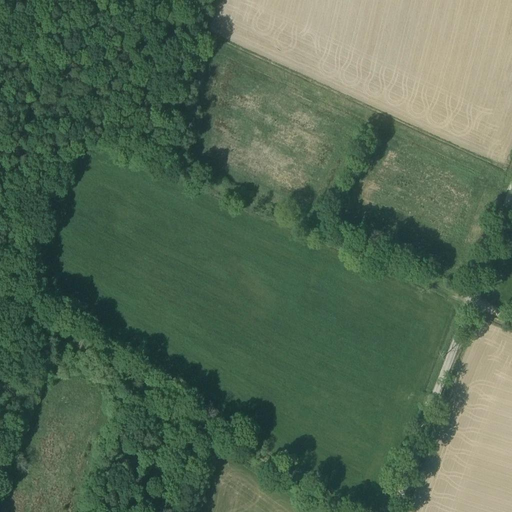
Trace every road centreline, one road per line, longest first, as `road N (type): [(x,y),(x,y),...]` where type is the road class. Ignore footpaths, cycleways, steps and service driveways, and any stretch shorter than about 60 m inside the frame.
road 1 (track): [(206,0),(174,170),(511,321)]
road 2 (track): [(338,511),(34,310)]
road 3 (unclassified): [(398,511),(511,188)]
